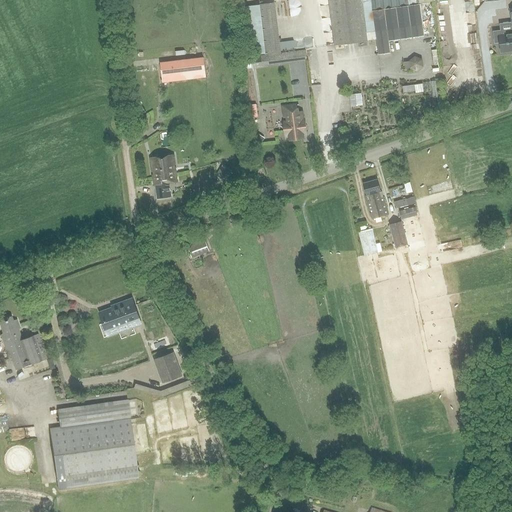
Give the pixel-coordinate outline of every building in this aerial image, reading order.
[(328,0),(334,46),(366,42),(360,0),(328,0)] [(405,7),(404,0),(375,0),(370,1),(374,32),(367,33),(367,40),(376,39),(378,54),(390,53),(389,40),(423,36),(419,5),(405,7)] [(266,55),(280,53),(274,3),(259,4),(266,55)] [(259,55),(266,55),(259,4),(243,6),(249,56),(250,56),(251,67),(260,66),(259,55)] [(328,4),(321,5),(324,33),(331,32),(328,4)] [(502,52),(511,50),(511,9),(510,10),(511,24),(500,25),(501,32),(494,32),(495,44),(501,44),(502,52)] [(306,50),(280,53),(266,55),(259,55),(260,66),(308,60),(306,50)] [(422,59),(415,56),(409,61),(410,68),(417,71),(423,67),(422,59)] [(155,84),(205,77),(203,59),(153,65),(155,84)] [(438,91),(437,81),(402,84),(403,93),(438,91)] [(362,104),(362,93),(350,93),(351,105),(362,104)] [(257,103),(249,104),(250,116),(257,116),(257,103)] [(302,135),(306,134),(305,124),(303,124),(301,112),(297,113),(296,105),(283,107),(284,115),(287,115),(288,126),(283,127),(285,137),(289,136),(290,138),(302,137),(302,135)] [(145,114),(142,107),(135,111),(139,117),(145,114)] [(157,199),(171,197),(169,184),(177,183),(174,155),(149,158),(152,182),(153,182),(153,186),(156,186),(157,199)] [(216,175),(225,181),(232,169),(223,164),(216,175)] [(372,219),(387,215),(382,198),(380,198),(379,192),(380,192),(377,180),(363,184),(366,196),(365,196),(372,219)] [(413,193),(409,180),(399,183),(400,185),(389,188),(393,200),(413,193)] [(396,209),(408,205),(406,199),(394,202),(396,209)] [(401,221),(389,224),(395,248),(407,244),(401,221)] [(358,231),(364,255),(378,251),(372,227),(358,231)] [(209,251),(205,240),(188,247),(192,258),(209,251)] [(462,240),(440,241),(440,249),(462,248),(462,240)] [(101,313),(105,323),(99,325),(104,338),(140,325),(131,300),(111,307),(112,309),(101,313)] [(0,335),(9,360),(11,359),(15,370),(45,359),(37,335),(23,340),(16,320),(12,321),(11,317),(0,320),(0,329),(2,335),(0,335)] [(163,384),(182,376),(173,353),(154,360),(163,384)] [(48,429),(57,490),(138,479),(127,401),(57,411),(60,427),(48,429)] [(11,440),(37,435),(35,425),(9,429),(11,440)]
